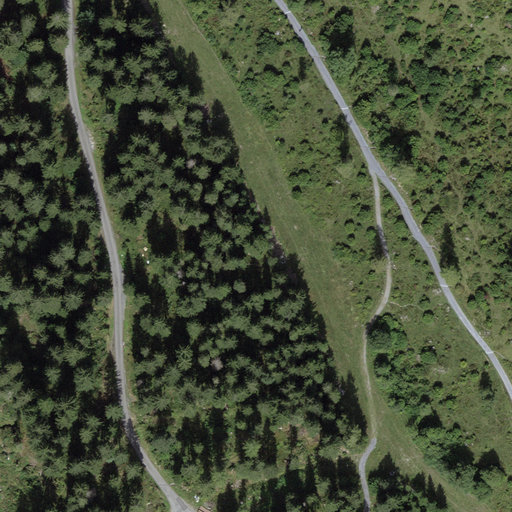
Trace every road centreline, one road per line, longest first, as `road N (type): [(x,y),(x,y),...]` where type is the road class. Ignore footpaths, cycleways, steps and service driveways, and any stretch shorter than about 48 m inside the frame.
road 1 (track): [(511,399),(275,0)]
road 2 (track): [(371,511),(367,457),(381,426),(367,349),(392,293),(394,265),(369,160)]
